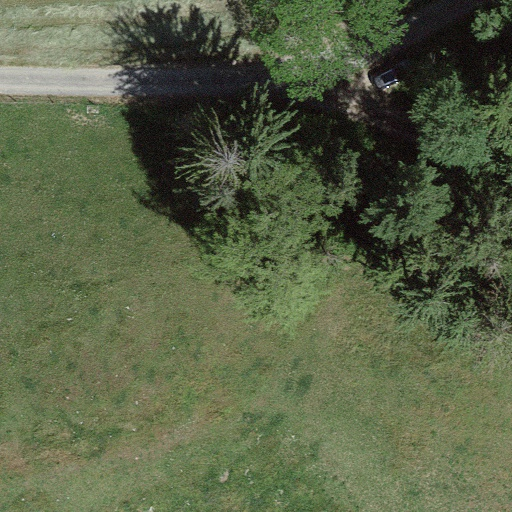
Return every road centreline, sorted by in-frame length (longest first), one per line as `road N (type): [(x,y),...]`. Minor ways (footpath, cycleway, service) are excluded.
road 1 (track): [(468,0),(394,38),(284,70),(203,80),(0,81)]
road 2 (track): [(203,80),(357,110),(511,167)]
